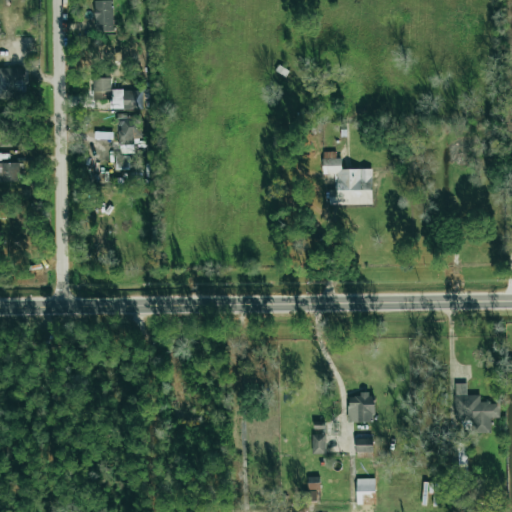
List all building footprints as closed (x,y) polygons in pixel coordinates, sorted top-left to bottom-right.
[(113,32),(112,0),(94,1),(95,32),(113,32)] [(0,97),(25,97),(24,68),(0,68),(0,97)] [(140,91),(111,90),(111,78),(93,78),(93,100),(109,100),(109,109),(139,110),(140,91)] [(119,117),(120,144),(134,144),(133,139),(141,138),(140,117),(119,117)] [(449,161),(474,162),(475,142),(461,142),(461,151),(449,150),(449,161)] [(329,205),(372,204),(372,169),(339,170),(339,152),(323,152),(323,174),(335,174),(336,191),(329,191),(329,205)] [(0,163),(0,182),(19,182),(18,163),(0,163)] [(454,421),(471,421),(471,433),(490,433),(490,418),(499,418),(499,403),(479,403),(479,395),(467,395),(466,383),(454,384),(454,421)] [(373,423),(374,394),(359,394),(359,397),(348,397),(348,422),(373,423)] [(311,435),(312,454),(325,454),(325,434),(311,435)] [(372,452),(373,439),(356,439),(355,452),(372,452)] [(319,477),(307,477),(308,490),(319,489),(319,477)] [(357,504),(375,504),(374,478),(356,479),(357,504)] [(316,491),(304,491),(305,502),(316,501),(316,491)]
